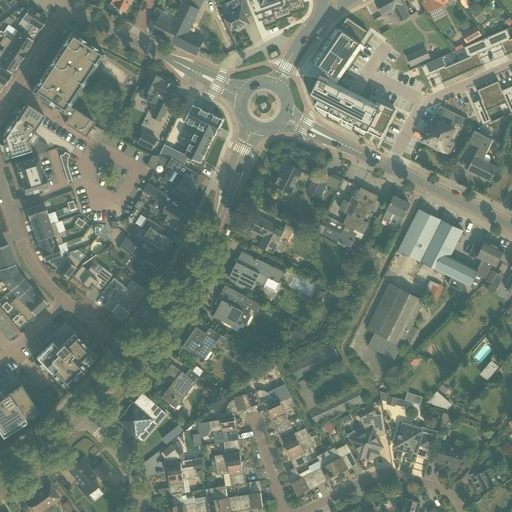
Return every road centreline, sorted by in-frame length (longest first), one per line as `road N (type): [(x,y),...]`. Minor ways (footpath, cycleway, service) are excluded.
road 1 (residential): [(136,357),(210,237),(254,127)]
road 2 (tertiary): [(243,96),(67,6)]
road 3 (residential): [(461,511),(450,492),(383,471),(302,511)]
road 4 (residential): [(64,301),(23,250),(0,178)]
road 5 (secondary): [(511,227),(390,168)]
road 6 (residential): [(0,113),(67,6)]
